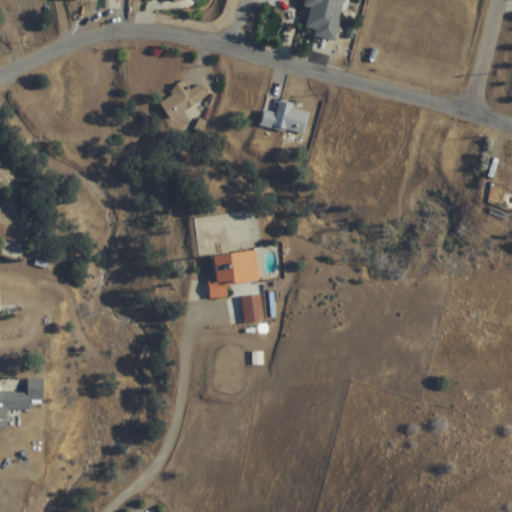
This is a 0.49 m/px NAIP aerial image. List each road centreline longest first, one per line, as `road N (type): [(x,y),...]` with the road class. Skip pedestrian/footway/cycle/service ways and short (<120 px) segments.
road 1 (residential): [(0,82),(101,42),(170,40),(240,50),(511,127)]
road 2 (residential): [(203,300),(169,453),(116,511)]
